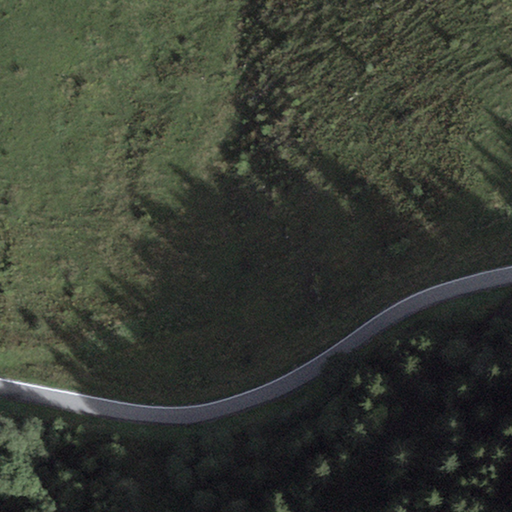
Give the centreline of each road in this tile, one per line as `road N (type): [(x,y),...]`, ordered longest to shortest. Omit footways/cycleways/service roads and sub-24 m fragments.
road 1 (unclassified): [(0,386),(146,416),(199,413),(266,395),(424,300),(511,277)]
road 2 (track): [(337,511),(462,345),(511,293)]
